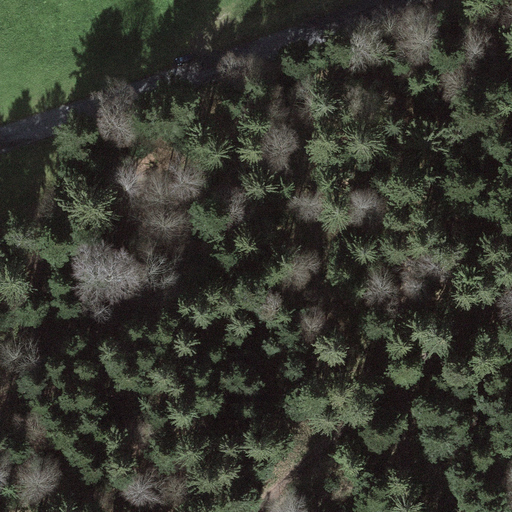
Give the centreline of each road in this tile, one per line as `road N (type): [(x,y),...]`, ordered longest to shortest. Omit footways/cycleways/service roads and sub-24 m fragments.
road 1 (unclassified): [(384,0),(0,137)]
road 2 (track): [(243,511),(511,300)]
